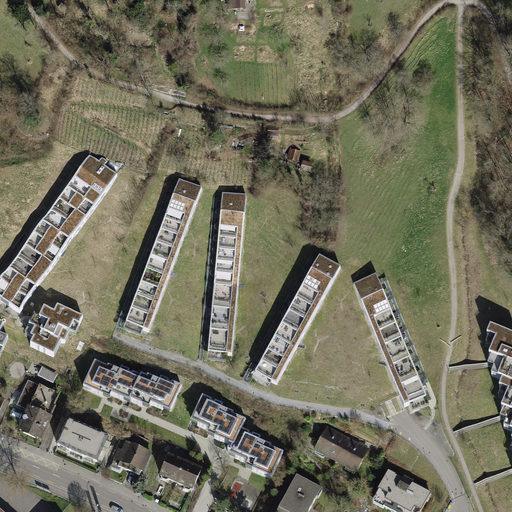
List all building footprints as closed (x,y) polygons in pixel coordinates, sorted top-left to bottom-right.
[(279,128),(270,127),(269,137),(278,137),(279,128)] [(251,134),(239,139),(242,146),(254,141),(251,134)] [(301,154),(292,151),(289,161),(299,163),(301,154)] [(0,286),(0,299),(18,313),(115,180),(91,162),(0,286)] [(312,166),(305,164),(303,171),(310,173),(312,166)] [(202,190),(180,182),(127,325),(149,334),(202,190)] [(232,356),(246,197),(223,195),(209,355),(232,356)] [(339,268),(317,256),(252,374),(274,386),(339,268)] [(428,398),(377,276),(353,286),(405,408),(428,398)] [(75,336),(82,320),(60,310),(57,316),(43,310),(39,321),(32,318),(23,339),(32,343),(29,349),(53,359),(60,342),(64,343),(68,333),(75,336)] [(511,334),(491,326),(487,335),(496,338),(488,358),(496,361),(490,375),(503,380),(511,384),(511,334)] [(142,379),(123,370),(122,373),(95,362),(84,389),(113,401),(115,396),(132,403),(133,401),(142,379)] [(44,370),(40,377),(52,383),(56,376),(44,370)] [(181,388),(162,380),(161,383),(143,376),(142,379),(133,401),(152,408),(153,404),(172,411),(181,388)] [(511,384),(503,380),(500,388),(509,392),(501,412),(508,415),(503,428),(511,432),(511,384)] [(29,412),(20,433),(41,442),(56,409),(54,408),(60,396),(29,382),(18,407),(29,412)] [(246,421),(221,410),(222,408),(203,400),(192,425),(211,433),(210,437),(234,447),(241,432),(246,421)] [(60,446),(81,454),(90,431),(70,422),(60,446)] [(349,438),(327,427),(315,452),(336,462),(349,438)] [(81,454),(100,462),(110,439),(90,431),(81,454)] [(259,440),(241,432),(234,447),(241,450),(239,456),(260,466),(257,473),(272,480),(283,454),(257,443),(259,440)] [(370,448),(349,438),(336,462),(358,473),(370,448)] [(153,455),(128,445),(120,466),(144,476),(153,455)] [(160,479),(177,486),(187,464),(170,457),(160,479)] [(177,486),(193,493),(202,471),(187,464),(177,486)] [(403,479),(389,472),(375,498),(396,509),(401,511),(420,511),(430,493),(412,484),(414,481),(404,476),(403,479)] [(297,477),(280,510),(283,511),(309,511),(322,490),(297,477)]
